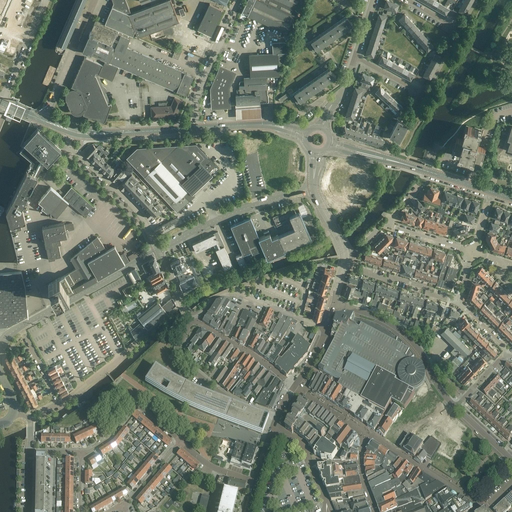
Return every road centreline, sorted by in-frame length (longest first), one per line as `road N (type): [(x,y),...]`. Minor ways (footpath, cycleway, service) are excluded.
road 1 (unclassified): [(158,250),(263,201),(312,188)]
road 2 (residential): [(455,407),(403,333),(336,302)]
road 3 (unclassified): [(58,402),(182,301)]
road 4 (unclassified): [(19,326),(158,250)]
road 5 (unclassified): [(69,130),(67,145),(135,210),(158,250)]
road 6 (residential): [(192,319),(233,292),(325,327)]
road 7 (unclassified): [(192,319),(177,348),(182,362),(223,395),(264,412)]
road 8 (unclassified): [(196,127),(197,91),(239,0)]
road 9 (secondary): [(491,192),(365,154)]
road 10 (residential): [(180,440),(135,405),(107,438),(80,452)]
road 11 (unclassified): [(43,120),(94,0)]
road 12 (secondary): [(69,130),(196,127)]
road 13 (residential): [(457,301),(344,264)]
